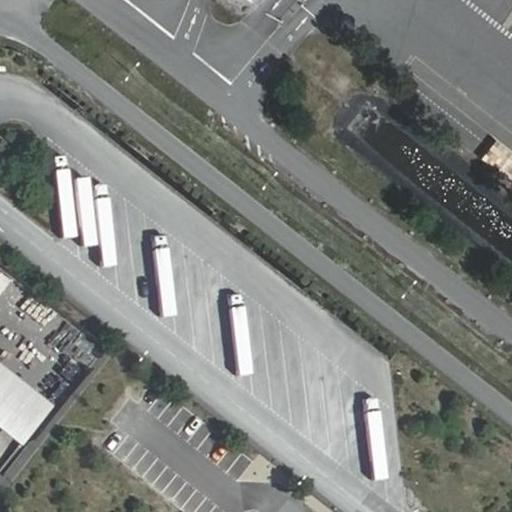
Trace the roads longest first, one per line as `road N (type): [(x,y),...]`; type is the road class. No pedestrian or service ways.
road 1 (unclassified): [(11,13),(511,409)]
road 2 (unclassified): [(511,330),(100,0)]
